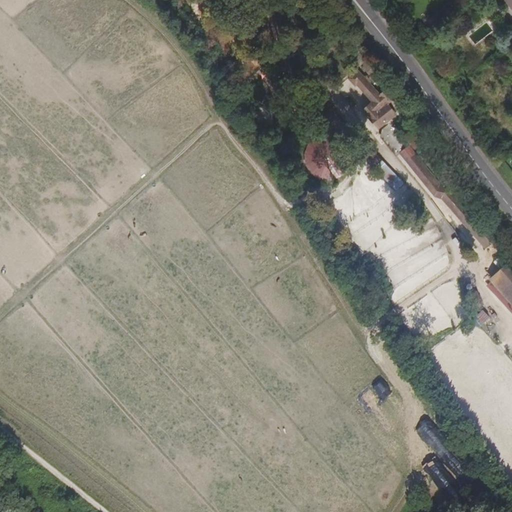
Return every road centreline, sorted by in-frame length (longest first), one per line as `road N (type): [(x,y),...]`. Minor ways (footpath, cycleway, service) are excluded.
road 1 (primary): [(511,208),(351,0)]
road 2 (track): [(0,427),(101,511)]
